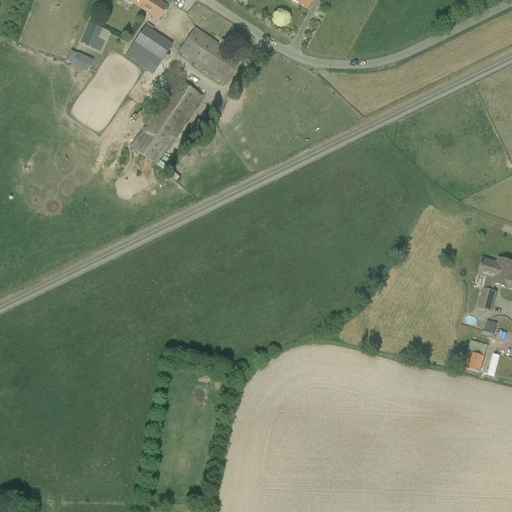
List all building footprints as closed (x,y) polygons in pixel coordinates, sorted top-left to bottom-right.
[(128,0),(159,20),(168,8),(156,0),(128,0)] [(290,0),(307,9),(311,0),(290,0)] [(89,24),(81,43),(100,51),(104,42),(97,39),(101,29),(89,24)] [(145,27),(128,51),(136,56),(137,55),(138,55),(133,62),(153,74),(155,70),(156,70),(172,46),(145,27)] [(241,59),(196,28),(179,53),(225,84),(241,59)] [(72,50),(67,62),(91,72),(96,60),(72,50)] [(203,97),(177,80),(130,148),(157,166),(203,97)] [(200,120),(190,130),(196,135),(205,126),(200,120)] [(511,277),(510,277),(511,270),(511,262),(499,259),(497,264),(483,260),(479,275),(486,277),(477,309),(491,313),(497,293),(492,292),(494,284),(511,289),(511,277)] [(493,335),(496,324),(487,321),(484,332),(493,335)] [(486,350),(470,345),(463,368),(495,378),(497,370),(482,365),(486,350)]
